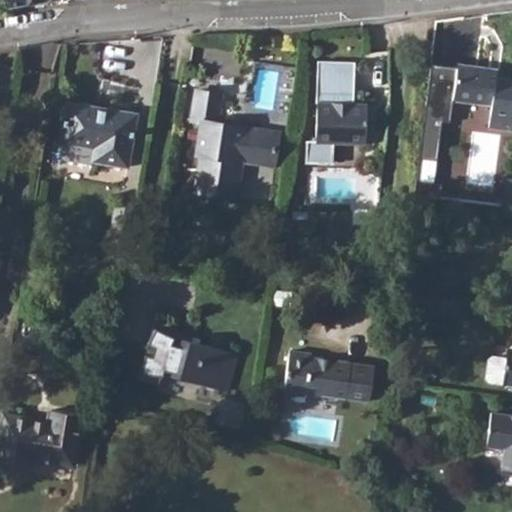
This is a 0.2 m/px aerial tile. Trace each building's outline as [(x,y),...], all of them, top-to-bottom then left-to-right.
[(0,0),(0,9),(1,14),(60,4),(59,0),(0,0)] [(367,104),(352,103),(353,93),(328,92),(328,61),(318,60),(316,141),(307,141),(307,162),(332,163),(333,143),(366,144),(367,104)] [(328,61),(328,92),(353,93),(354,61),(328,61)] [(511,130),(511,127),(511,80),(489,77),(490,68),(458,64),(457,67),(430,63),(418,157),(437,160),(443,121),(450,122),(453,99),(491,105),(488,127),(511,130)] [(10,72),(0,70),(0,115),(3,116),(10,72)] [(223,93),(194,89),(190,121),(201,123),(197,155),(201,156),(195,193),(237,199),(242,163),(274,168),(279,129),(219,121),(223,93)] [(137,113),(66,101),(60,142),(94,148),(92,161),(129,167),(137,113)] [(442,184),(415,180),(413,196),(440,200),(442,184)] [(129,248),(135,208),(115,205),(109,245),(129,248)] [(353,230),(328,226),(326,246),(351,249),(353,230)] [(149,254),(132,251),(127,279),(144,282),(149,254)] [(419,275),(404,273),(403,289),(418,291),(419,275)] [(228,391),(238,354),(177,336),(175,344),(171,343),(174,333),(153,327),(148,345),(154,346),(149,362),(144,361),(139,378),(159,384),(164,369),(169,370),(168,373),(228,391)] [(369,401),(374,366),(311,357),(311,353),(290,350),(284,389),(369,401)] [(511,359),(492,356),(488,360),(486,378),(489,382),(511,384),(511,359)] [(401,385),(389,384),(387,400),(399,402),(401,385)] [(74,467),(83,416),(53,411),(51,423),(6,415),(0,450),(0,466),(28,471),(30,459),(74,467)] [(511,469),(511,414),(490,412),(486,445),(505,448),(502,468),(511,469)]
